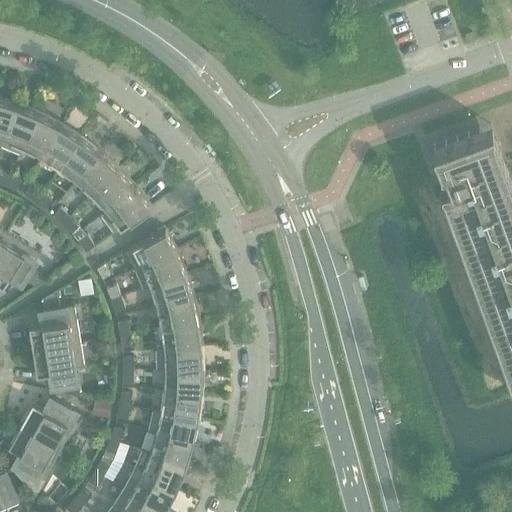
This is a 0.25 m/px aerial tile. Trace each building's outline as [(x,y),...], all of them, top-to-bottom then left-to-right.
[(474,38),(472,31),(465,33),(467,40),(474,38)] [(7,99),(0,96),(0,144),(16,102),(7,99)] [(30,107),(22,104),(16,102),(0,144),(20,152),(39,111),(30,107)] [(52,118),(44,114),(39,111),(20,152),(24,145),(42,155),(61,122),(52,118)] [(74,130),(66,125),(61,122),(42,155),(60,166),(82,136),(74,130)] [(445,167),(451,184),(441,187),(511,383),(511,178),(492,124),(433,146),(441,168),(445,167)] [(91,143),(86,139),(82,136),(60,166),(77,179),(101,150),(91,143)] [(112,160),(106,154),(101,150),(77,179),(93,193),(119,167),(112,160)] [(130,178),(123,171),(119,167),(93,193),(106,208),(100,213),(101,214),(136,185),(130,178)] [(0,168),(0,180),(5,183),(10,173),(0,168)] [(17,189),(22,178),(10,173),(5,183),(17,189)] [(31,184),(25,193),(35,201),(42,191),(31,184)] [(147,199),(139,189),(136,185),(101,214),(114,231),(151,205),(147,199)] [(46,208),(53,199),(42,191),(35,201),(46,208)] [(61,206),(53,214),(62,223),(70,215),(61,206)] [(72,232),(80,224),(70,215),(62,223),(72,232)] [(172,240),(168,232),(165,227),(126,249),(136,268),(177,249),(172,240)] [(24,277),(30,266),(40,251),(8,231),(0,243),(0,282),(3,284),(10,273),(21,280),(24,277)] [(85,250),(94,243),(87,233),(78,239),(85,250)] [(180,258),(179,255),(177,249),(136,268),(143,287),(186,272),(183,263),(180,258)] [(102,278),(112,273),(106,262),(96,267),(102,278)] [(30,266),(24,277),(36,285),(48,277),(30,266)] [(190,284),(188,278),(186,272),(143,287),(143,288),(151,285),(157,305),(193,295),(191,289),(190,284)] [(121,295),(117,283),(106,287),(111,299),(121,295)] [(44,308),(60,306),(58,288),(42,297),(44,308)] [(115,311),(126,307),(121,295),(111,299),(115,311)] [(197,310),(195,301),(193,295),(157,305),(161,326),(198,320),(197,310)] [(42,322),(29,324),(33,349),(80,341),(74,303),(60,306),(44,308),(40,309),(42,322)] [(130,331),(128,318),(117,320),(119,333),(130,331)] [(200,334),(199,325),(198,320),(161,326),(164,346),(156,347),(156,348),(201,344),(200,334)] [(99,330),(100,337),(110,335),(109,328),(99,330)] [(122,346),(133,344),(130,331),(119,333),(122,346)] [(78,380),(76,367),(84,366),(80,341),(33,349),(37,373),(50,371),(52,384),(78,380)] [(202,359),(202,350),(201,344),(156,348),(157,368),(202,368),(202,359)] [(134,369),(134,355),(122,355),(122,369),(134,369)] [(202,383),(202,374),(202,368),(157,368),(157,369),(165,369),(164,389),(201,393),(202,383)] [(122,381),(133,381),(134,369),(122,369),(122,381)] [(80,394),(78,380),(52,384),(53,390),(80,394)] [(199,408),(200,399),(201,393),(164,389),(161,410),(153,408),(153,409),(198,417),(199,408)] [(132,392),(121,390),(119,403),(130,405),(132,392)] [(44,407),(32,400),(20,422),(62,445),(81,412),(50,395),(44,407)] [(92,414),(108,417),(111,401),(94,398),(92,414)] [(119,403),(117,416),(128,418),(130,405),(119,403)] [(194,432),(196,423),(198,417),(153,409),(149,429),(192,441),(194,432)] [(20,450),(14,462),(44,478),(62,445),(20,422),(8,444),(20,450)] [(125,428),(114,424),(110,437),(120,441),(125,428)] [(188,456),(190,447),(192,441),(149,429),(148,430),(156,432),(150,451),(143,448),(142,449),(185,465),(188,456)] [(110,437),(105,449),(116,453),(120,441),(110,437)] [(179,479),(182,470),(185,465),(142,449),(134,468),(175,487),(179,479)] [(111,463),(101,457),(95,469),(104,474),(111,463)] [(168,501),(173,493),(175,487),(134,468),(125,486),(164,509),(168,501)] [(95,469),(88,480),(98,486),(104,474),(95,469)] [(5,470),(0,471),(0,509),(19,501),(5,470)] [(60,500),(63,501),(69,489),(62,486),(56,498),(48,493),(43,502),(56,508),(60,500)] [(161,511),(164,509),(125,486),(114,503),(125,511),(161,511)] [(91,494),(83,487),(74,497),(83,505),(91,494)] [(74,497),(66,507),(71,511),(76,511),(83,505),(74,497)] [(125,511),(114,503),(106,511),(125,511)]
